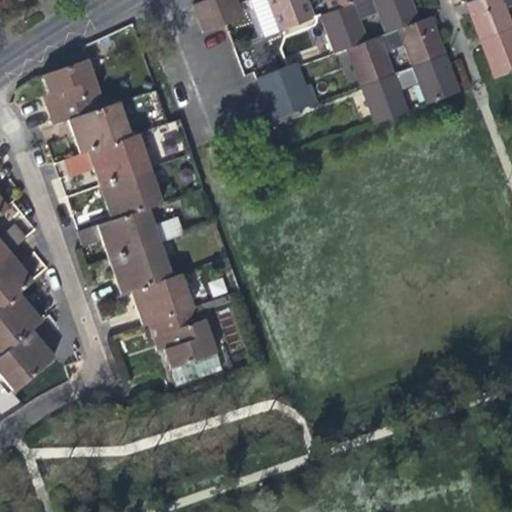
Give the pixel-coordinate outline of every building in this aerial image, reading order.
[(208,0),(191,6),(197,20),(236,5),(234,0),(208,0)] [(307,0),(327,0),(332,13),(363,1),(362,0),(250,0),(249,1),(253,10),(256,9),(266,37),(311,20),(304,1),(307,0)] [(379,15),(387,34),(418,22),(409,0),(365,0),(363,1),(332,13),(322,16),(337,54),(348,49),(367,42),(360,23),(379,15)] [(511,0),(474,0),(467,3),(473,19),(481,40),(511,29),(503,8),(511,4),(511,0)] [(242,21),(236,5),(197,20),(202,35),(225,27),(242,21)] [(354,66),(362,86),(393,74),(391,70),(385,54),(405,47),(413,66),(443,55),(433,28),(429,18),(418,22),(387,34),(367,42),(348,49),(354,66)] [(511,28),(511,29),(481,40),(485,52),(495,79),(511,71),(511,28)] [(457,93),(452,78),(447,66),(443,55),(413,66),(399,71),(393,74),(362,86),(376,124),(407,112),(399,92),(420,84),(428,104),(457,93)] [(40,76),(49,102),(46,103),(48,110),(53,124),(67,119),(101,107),(85,59),(40,76)] [(255,77),(261,92),(267,107),(271,120),(311,105),(307,92),(300,75),(298,69),(296,62),(255,77)] [(114,102),(101,107),(67,119),(77,146),(80,154),(89,151),(125,138),(114,102)] [(133,135),(125,138),(89,151),(95,171),(98,179),(100,186),(146,170),(133,135)] [(95,171),(89,151),(71,157),(77,176),(95,171)] [(158,204),(146,170),(100,186),(103,195),(111,220),(144,209),(158,204)] [(155,243),(144,209),(111,220),(98,225),(103,240),(108,253),(110,259),(155,243)] [(103,240),(98,225),(79,232),(84,247),(103,240)] [(13,226),(0,236),(0,242),(6,251),(23,237),(13,226)] [(167,279),(155,243),(110,259),(113,268),(122,295),(132,291),(167,279)] [(25,274),(6,251),(0,255),(0,305),(15,293),(30,280),(25,274)] [(176,276),(167,279),(132,291),(136,304),(144,327),(150,325),(187,312),(176,276)] [(0,353),(21,336),(30,329),(39,322),(20,299),(15,293),(0,305),(0,353)] [(164,350),(170,370),(217,354),(201,307),(187,312),(150,325),(157,348),(158,352),(164,350)] [(30,329),(21,336),(0,353),(0,378),(11,392),(52,357),(37,338),(30,329)]
